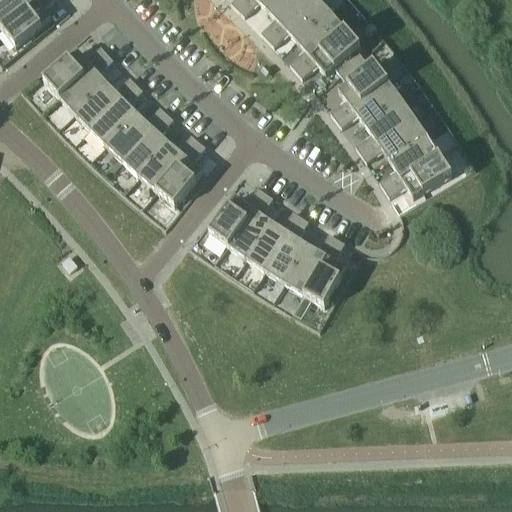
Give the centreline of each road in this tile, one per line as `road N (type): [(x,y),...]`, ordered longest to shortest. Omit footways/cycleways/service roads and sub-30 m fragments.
road 1 (residential): [(511,359),(220,444)]
road 2 (residential): [(137,287),(58,186),(0,130)]
road 3 (residential): [(251,145),(108,8)]
road 4 (residential): [(137,287),(251,145)]
road 5 (residential): [(220,444),(137,287)]
road 6 (residential): [(251,145),(378,221)]
road 7 (residential): [(108,8),(0,98)]
